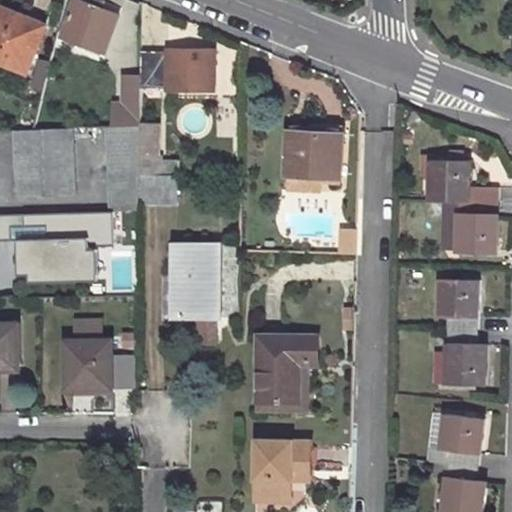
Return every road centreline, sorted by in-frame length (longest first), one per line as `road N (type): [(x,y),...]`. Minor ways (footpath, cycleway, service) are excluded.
road 1 (residential): [(382,57),(372,511)]
road 2 (residential): [(231,0),(382,57)]
road 3 (residential): [(382,57),(511,102)]
